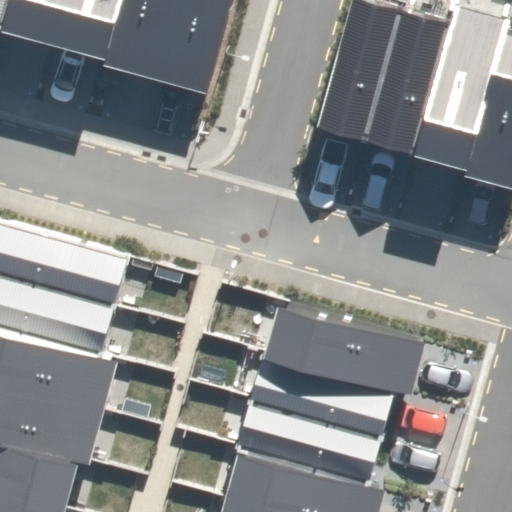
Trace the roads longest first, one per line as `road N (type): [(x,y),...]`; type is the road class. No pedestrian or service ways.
road 1 (residential): [(511,253),(250,180)]
road 2 (residential): [(250,180),(0,110)]
road 3 (residential): [(298,0),(250,180)]
